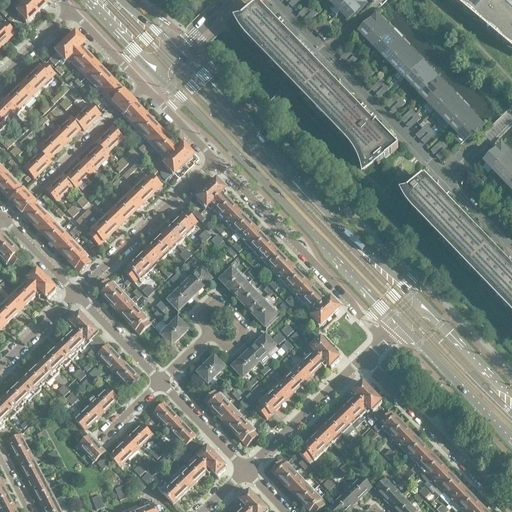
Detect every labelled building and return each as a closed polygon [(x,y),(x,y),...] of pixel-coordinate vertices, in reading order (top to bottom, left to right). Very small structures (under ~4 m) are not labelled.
[(26,24),(42,8),(48,3),(45,0),(32,0),(25,7),(17,15),(26,24)] [(340,13),(354,0),(338,0),(333,6),(335,8),(332,12),(336,16),(340,13)] [(357,14),(365,6),(359,0),(354,0),(340,13),(348,21),(356,12),(357,14)] [(449,0),(511,52),(511,8),(502,0),(449,0)] [(313,9),(309,4),(305,8),(310,13),(313,9)] [(300,65),(306,59),(305,58),(304,58),(292,45),(291,45),(292,44),(282,34),(282,35),(273,26),(269,21),(267,18),(261,12),(260,12),(258,10),(256,9),(257,8),(256,7),(253,10),(248,14),(242,19),(232,27),(254,49),(256,48),(256,47),(258,45),(266,53),(274,60),(284,66),(296,72),(300,65)] [(318,14),(313,9),(310,13),(315,17),(318,14)] [(368,41),(384,25),(376,17),(368,25),(369,26),(360,34),(368,41)] [(329,25),(324,20),(320,23),(325,28),(329,25)] [(0,44),(2,47),(16,34),(15,33),(6,24),(5,23),(2,27),(0,25),(0,44)] [(333,29),(329,25),(325,28),(330,33),(333,29)] [(375,49),(392,33),(384,25),(368,41),(375,49)] [(383,57),(399,41),(402,38),(402,37),(395,31),(395,30),(392,33),(375,49),(383,57)] [(67,62),(83,46),(87,43),(77,33),(55,55),(56,55),(50,61),(55,66),(60,61),(63,64),(64,64),(67,62)] [(390,65),(407,49),(399,41),(383,57),(390,65)] [(256,47),(256,48),(300,94),(320,74),(313,67),(310,63),(307,60),(306,59),(300,65),(296,72),(284,66),(274,60),(266,53),(258,45),(256,47)] [(77,69),(89,57),(84,51),(86,49),(83,46),(67,62),(69,65),(71,63),(77,69)] [(356,53),(351,48),(348,51),(351,55),(352,56),(356,53)] [(397,72),(414,56),(407,49),(390,65),(397,72)] [(351,55),(348,51),(340,59),(344,63),(351,55)] [(360,58),(356,53),(352,56),(353,57),(357,61),(358,59),(360,58)] [(405,80),(422,64),(414,56),(397,72),(398,73),(394,76),(399,81),(403,78),(405,80)] [(85,78),(98,66),(89,57),(77,69),(85,78)] [(357,61),(353,57),(345,64),(349,68),(357,61)] [(52,79),(55,75),(46,66),(46,65),(45,64),(31,77),(44,90),(54,81),(52,79)] [(371,68),(366,64),(364,65),(362,67),(366,71),(367,72),(371,68)] [(413,88),(429,72),(422,64),(405,80),(413,88)] [(94,87),(107,75),(98,66),(85,78),(94,87)] [(64,74),(60,69),(58,67),(55,70),(61,77),(64,74)] [(366,71),(362,67),(355,74),(359,78),(366,71)] [(375,73),(371,68),(367,72),(368,72),(372,77),(373,75),(375,73)] [(366,122),(368,124),(371,122),(322,72),(320,74),(327,82),(328,81),(337,91),(336,91),(339,94),(348,103),(350,105),(356,111),(359,114),(359,115),(365,121),(366,121),(366,122)] [(372,77),(368,72),(360,80),(364,84),(372,77)] [(420,96),(437,80),(429,72),(413,88),(420,96)] [(368,124),(366,122),(366,121),(365,121),(359,115),(359,114),(356,111),(350,105),(348,103),(339,94),(336,91),(337,91),(328,81),(327,82),(323,78),(320,74),(300,94),(298,95),(344,143),(346,141),(350,147),(353,150),(355,154),(357,158),(358,160),(359,162),(361,167),(362,166),(365,169),(363,171),(376,161),(378,164),(377,165),(378,166),(398,149),(392,144),(375,126),(375,127),(373,129),(369,126),(368,124)] [(103,97),(116,84),(107,75),(94,87),(103,97)] [(44,90),(31,77),(22,86),(35,99),(44,90)] [(386,84),(381,79),(379,81),(377,83),(381,87),(382,87),(386,84)] [(428,104),(444,88),(437,80),(420,96),(428,104)] [(381,87),(377,83),(370,90),(374,94),(381,87)] [(145,115),(135,104),(131,100),(116,84),(103,97),(118,113),(132,127),(145,115)] [(390,89),(386,84),(382,87),(383,88),(387,92),(390,89)] [(56,103),(69,91),(63,85),(60,88),(63,91),(53,100),(56,103)] [(35,99),(22,86),(13,95),(26,108),(35,99)] [(387,92),(383,88),(375,95),(379,99),(387,92)] [(435,111),(452,95),(444,88),(428,104),(424,108),(429,112),(433,109),(435,111)] [(82,97),(76,90),(70,96),(75,103),(82,97)] [(26,108),(13,95),(4,104),(17,117),(26,108)] [(401,99),(396,95),(392,98),(396,102),(397,103),(401,99)] [(443,119),(459,103),(452,95),(435,111),(437,114),(434,117),(438,122),(442,119),(443,119)] [(389,109),(396,102),(392,98),(385,105),(389,109)] [(405,104),(401,99),(397,103),(398,104),(402,108),(405,104)] [(72,106),(66,100),(60,106),(66,112),(72,106)] [(450,127),(467,111),(459,103),(443,119),(443,120),(439,123),(444,128),(448,124),(450,127)] [(17,117),(4,104),(0,107),(0,117),(8,125),(17,117)] [(402,108),(398,104),(390,111),(394,115),(402,108)] [(101,116),(91,105),(82,113),(93,124),(101,116)] [(416,115),(411,110),(407,114),(411,118),(412,118),(416,115)] [(458,135),(474,119),(467,111),(450,127),(458,135)] [(93,124),(82,113),(74,121),(82,130),(84,132),(93,124)] [(411,118),(407,114),(400,121),(404,125),(411,118)] [(141,136),(154,124),(145,115),(132,127),(141,136)] [(420,120),(416,115),(412,118),(413,119),(417,123),(420,120)] [(82,130),(74,121),(72,118),(63,127),(74,137),(82,130)] [(417,123),(413,119),(405,126),(409,130),(417,123)] [(474,135),(482,127),(474,119),(458,135),(465,142),(472,136),(473,134),(474,135)] [(150,145),(163,133),(154,124),(141,136),(150,145)] [(431,130),(426,126),(422,129),(426,133),(427,134),(431,130)] [(74,137),(63,127),(55,135),(65,145),(74,137)] [(124,139),(113,128),(104,136),(115,147),(124,139)] [(426,133),(422,129),(415,136),(419,140),(426,133)] [(435,135),(431,130),(427,134),(428,135),(432,139),(435,135)] [(159,155),(171,142),(163,133),(150,145),(159,155)] [(65,145),(55,135),(47,142),(57,153),(65,145)] [(432,139),(428,135),(420,142),(424,146),(432,139)] [(115,147),(104,136),(96,145),(98,147),(99,147),(107,155),(115,147)] [(446,146),(441,141),(437,145),(442,149),(446,146)] [(57,153),(47,142),(38,151),(41,153),(49,161),(57,153)] [(166,165),(183,149),(182,148),(179,146),(178,148),(177,147),(177,148),(171,142),(159,155),(164,160),(163,162),(166,165)] [(434,156),(441,149),(437,145),(430,152),(434,156)] [(179,170),(188,162),(189,162),(190,162),(193,159),(192,158),(195,155),(186,146),(183,149),(166,165),(164,167),(161,172),(161,177),(166,182),(172,176),(173,176),(175,174),(176,174),(180,171),(179,170)] [(450,151),(446,146),(442,149),(443,150),(447,154),(450,151)] [(492,171),(509,155),(501,146),(493,154),(494,155),(491,158),(490,159),(485,163),(492,171)] [(109,158),(107,155),(99,147),(98,147),(90,155),(101,166),(109,158)] [(439,162),(447,154),(443,150),(435,157),(439,162)] [(52,164),(49,161),(41,153),(33,161),(43,172),(52,164)] [(101,166),(90,155),(82,163),(93,174),(101,166)] [(500,179),(511,166),(511,157),(509,155),(492,171),(500,179)] [(43,172),(33,161),(24,169),(35,180),(43,172)] [(93,174),(82,163),(74,171),(84,182),(93,174)] [(507,186),(511,181),(511,166),(500,179),(507,186)] [(74,171),(66,179),(74,187),(73,187),(76,190),(84,182),(74,171)] [(0,190),(2,193),(15,181),(7,172),(0,178),(0,190)] [(149,199),(162,186),(152,176),(152,175),(148,179),(146,177),(136,186),(149,199)] [(74,187),(66,179),(63,176),(55,184),(65,195),(73,187),(74,187)] [(481,182),(476,177),(472,181),(476,185),(477,186),(481,182)] [(511,267),(502,257),(495,250),(479,234),(457,210),(444,197),(443,197),(440,193),(436,189),(435,188),(433,186),(428,181),(426,183),(424,181),(422,179),(398,198),(511,316),(511,267)] [(205,210),(208,208),(225,192),(227,189),(218,180),(216,182),(214,182),(211,185),(212,186),(203,194),(202,194),(198,197),(199,199),(196,201),(205,210)] [(45,212),(35,201),(31,196),(15,181),(2,193),(18,209),(32,224),(45,212)] [(469,192),(476,185),(472,181),(465,188),(469,192)] [(485,187),(481,182),(477,186),(478,186),(482,190),(485,187)] [(65,195),(55,184),(46,192),(48,194),(57,203),(65,195)] [(149,199),(136,186),(127,195),(140,208),(149,199)] [(482,190),(478,186),(470,194),(474,198),(482,190)] [(218,216),(230,204),(225,198),(226,198),(225,197),(227,195),(225,193),(225,192),(208,208),(211,211),(212,210),(218,216)] [(496,198),(491,193),(487,196),(488,197),(491,200),(492,201),(496,198)] [(140,208),(127,195),(118,204),(131,217),(140,208)] [(484,208),(491,200),(488,197),(487,196),(480,204),(484,208)] [(511,317),(511,316),(398,198),(398,199),(511,317)] [(500,202),(496,198),(492,201),(493,202),(497,206),(500,202)] [(497,206),(493,202),(485,209),(489,213),(497,206)] [(131,217),(118,204),(109,213),(122,226),(131,217)] [(226,225),(239,213),(230,204),(218,216),(226,225)] [(511,213),(506,208),(502,212),(506,216),(507,217),(511,213)] [(41,233),(54,221),(45,212),(32,224),(41,233)] [(193,227),(198,223),(197,222),(197,223),(188,213),(187,212),(174,225),(186,238),(195,229),(193,227)] [(499,223),(506,216),(502,212),(495,219),(499,223)] [(122,226),(109,213),(100,221),(112,234),(122,226)] [(235,234),(248,222),(239,213),(226,225),(235,234)] [(511,221),(508,217),(500,225),(504,229),(511,221)] [(49,242),(62,230),(54,221),(41,233),(49,242)] [(99,247),(112,234),(100,221),(91,231),(92,233),(88,236),(89,237),(98,247),(99,247)] [(244,243),(257,231),(248,222),(235,234),(244,243)] [(186,238),(174,225),(165,234),(177,247),(186,238)] [(58,251),(71,239),(62,230),(49,242),(58,251)] [(253,252),(265,240),(257,231),(244,243),(253,252)] [(177,247),(165,234),(155,243),(168,256),(177,247)] [(0,254),(10,244),(1,235),(0,235),(0,236),(0,254)] [(67,260),(80,248),(71,239),(58,251),(67,260)] [(261,261),(274,249),(265,240),(253,252),(261,261)] [(168,256),(155,243),(146,251),(159,264),(168,256)] [(23,258),(10,244),(0,254),(0,259),(10,270),(23,258)] [(91,263),(87,259),(89,257),(80,248),(67,260),(80,274),(80,273),(90,264),(91,263)] [(270,270),(283,258),(274,249),(261,261),(270,270)] [(159,264),(146,251),(137,260),(150,273),(159,264)] [(279,279),(292,267),(283,258),(270,270),(279,279)] [(150,273),(137,260),(124,273),(124,274),(134,283),(134,284),(139,280),(140,282),(150,273)] [(227,289),(241,276),(232,267),(218,280),(227,289)] [(288,288),(300,276),(292,267),(279,279),(288,288)] [(56,288),(52,284),(50,284),(43,277),(44,275),(40,271),(37,271),(36,270),(26,279),(43,296),(47,301),(53,295),(57,292),(55,290),(56,288)] [(212,281),(201,270),(193,278),(203,289),(212,281)] [(235,297),(248,284),(241,276),(227,289),(235,297)] [(296,298),(309,285),(300,276),(288,288),(296,298)] [(203,289),(193,278),(184,286),(195,297),(203,289)] [(43,296),(26,279),(20,285),(21,286),(19,289),(31,302),(37,296),(37,297),(39,299),(42,296),(43,296)] [(109,305),(122,292),(113,283),(111,285),(107,281),(97,291),(96,291),(109,305)] [(242,305),(256,292),(248,284),(235,297),(242,305)] [(305,307),(318,294),(309,285),(296,298),(305,307)] [(195,297),(184,286),(176,294),(187,305),(195,297)] [(31,302),(19,289),(10,298),(22,310),(31,302)] [(118,314),(131,302),(122,292),(109,305),(118,314)] [(250,313),(263,300),(256,292),(242,305),(250,313)] [(187,305),(176,294),(168,302),(178,313),(187,305)] [(312,317),(329,301),(329,300),(326,298),(324,300),(323,300),(318,294),(305,307),(311,312),(309,314),(312,317)] [(22,310),(10,298),(1,306),(13,319),(22,310)] [(336,314),(339,311),(339,310),(341,307),(332,298),(329,301),(312,317),(310,319),(319,329),(322,326),(323,327),(326,324),(326,322),(334,314),(336,314)] [(257,320),(271,307),(263,300),(250,313),(257,320)] [(127,323),(140,311),(131,302),(118,314),(127,323)] [(13,319),(1,306),(0,306),(0,323),(4,328),(13,319)] [(266,330),(280,316),(271,307),(257,320),(266,330)] [(151,326),(147,322),(149,320),(140,311),(127,323),(140,336),(141,336),(140,336),(150,326),(150,327),(151,326)] [(98,331),(95,327),(92,328),(85,321),(86,318),(82,314),(79,315),(78,313),(68,322),(73,327),(74,327),(90,344),(98,337),(99,335),(98,334),(98,331)] [(187,330),(178,320),(169,328),(180,339),(188,331),(187,330)] [(155,327),(162,332),(167,327),(160,321),(155,327)] [(90,344),(74,327),(73,327),(73,328),(70,331),(72,333),(67,339),(79,352),(82,349),(83,350),(90,344)] [(180,339),(169,328),(161,336),(162,338),(163,338),(171,346),(170,346),(171,347),(180,339)] [(276,347),(265,336),(257,345),(267,355),(276,347)] [(116,354),(110,349),(108,346),(107,347),(106,349),(103,346),(105,344),(98,337),(90,344),(100,354),(97,357),(105,365),(116,354)] [(338,357),(335,354),(334,354),(325,345),(326,344),(323,341),(321,341),(319,338),(310,348),(312,350),(328,367),(331,370),(340,361),(338,358),(338,357)] [(79,352),(67,339),(58,348),(72,362),(78,356),(76,354),(79,352)] [(267,355),(257,345),(249,352),(259,363),(267,355)] [(72,362),(58,348),(49,356),(61,369),(64,366),(65,368),(72,362)] [(328,367),(312,350),(309,353),(310,354),(304,360),(316,373),(322,367),(322,368),(323,368),(325,370),(327,367),(328,367)] [(394,363),(401,356),(395,350),(388,357),(394,363)] [(259,363),(249,352),(240,360),(251,371),(259,363)] [(113,373),(124,363),(116,354),(105,365),(113,373)] [(61,369),(49,356),(40,365),(53,379),(60,373),(58,372),(61,369)] [(225,369),(215,359),(216,359),(214,358),(206,366),(216,377),(225,369)] [(251,371),(240,360),(232,368),(242,379),(251,371)] [(316,373),(304,360),(295,369),(307,381),(316,373)] [(121,381),(132,371),(124,363),(113,373),(121,381)] [(53,379),(40,365),(31,374),(43,386),(46,384),(47,385),(53,379)] [(216,377),(206,366),(197,374),(198,375),(199,375),(206,383),(208,385),(216,377)] [(423,377),(413,367),(404,375),(414,386),(423,377)] [(307,381),(295,369),(286,377),(298,390),(307,381)] [(129,390),(139,380),(140,380),(140,379),(132,371),(121,381),(129,390)] [(43,386),(31,374),(22,383),(35,397),(42,391),(40,389),(43,386)] [(298,390),(286,377),(277,386),(289,399),(298,390)] [(380,400),(377,397),(376,398),(367,389),(368,387),(365,384),(363,385),(361,382),(351,391),(354,394),(370,411),(373,413),(382,404),(380,402),(380,400)] [(35,397),(22,383),(12,391),(25,404),(27,401),(29,403),(35,397)] [(289,399),(277,386),(268,395),(280,408),(289,399)] [(118,399),(108,389),(99,397),(110,408),(118,400),(118,399)] [(25,404),(12,391),(3,400),(17,414),(23,408),(22,407),(25,404)] [(216,416),(229,404),(220,394),(218,396),(214,392),(214,393),(204,402),(203,402),(216,416)] [(370,411),(354,394),(354,395),(351,397),(353,399),(353,400),(348,405),(360,418),(366,413),(367,414),(370,411)] [(267,420),(280,408),(268,395),(258,404),(260,406),(256,409),(267,421),(267,420)] [(110,408),(99,397),(91,405),(102,416),(110,408)] [(17,414),(3,400),(0,403),(0,414),(6,421),(9,419),(11,420),(17,414)] [(161,423),(172,413),(164,404),(163,404),(163,405),(153,415),(161,423)] [(225,425),(238,413),(229,404),(216,416),(225,425)] [(102,416),(91,405),(83,413),(93,424),(102,416)] [(360,418),(348,405),(339,414),(351,427),(360,418)] [(93,424),(83,413),(74,421),(84,431),(84,432),(85,432),(93,424)] [(169,431),(180,421),(172,413),(161,423),(169,431)] [(234,434),(247,422),(238,413),(225,425),(234,434)] [(403,426),(398,420),(391,413),(390,413),(390,414),(380,423),(383,427),(381,429),(390,439),(403,426)] [(351,427),(339,414),(330,423),(342,436),(351,427)] [(177,440),(188,429),(180,421),(169,431),(177,440)] [(258,437),(254,433),(256,431),(247,422),(234,434),(247,448),(248,447),(247,447),(257,438),(258,437)] [(342,436),(330,423),(320,432),(333,445),(342,436)] [(153,436),(143,426),(142,425),(134,433),(144,444),(153,436)] [(399,448),(412,435),(403,426),(390,439),(399,448)] [(185,448),(196,438),(188,429),(177,440),(185,448)] [(333,445),(320,432),(311,440),(324,453),(333,445)] [(144,444),(134,433),(126,441),(136,452),(144,444)] [(366,441),(359,435),(356,438),(362,444),(366,441)] [(408,457),(421,444),(412,435),(399,448),(408,457)] [(27,446),(21,436),(8,443),(13,453),(27,446)] [(86,455),(97,444),(89,436),(88,436),(89,436),(78,446),(86,455)] [(324,453),(311,440),(298,453),(298,454),(299,454),(309,464),(312,460),(314,462),(324,453)] [(136,452),(126,441),(117,449),(128,460),(136,452)] [(192,452),(198,446),(195,443),(189,449),(192,452)] [(94,463),(105,453),(97,444),(86,455),(94,463)] [(417,466),(430,454),(421,444),(408,457),(417,466)] [(32,456),(27,446),(13,453),(19,463),(32,456)] [(226,465),(222,461),(220,462),(213,455),(214,452),(210,448),(207,449),(206,447),(196,456),(213,474),(217,479),(227,470),(225,468),(226,465)] [(128,460),(117,449),(109,457),(109,458),(110,458),(119,468),(128,460)] [(425,475),(438,463),(430,454),(417,466),(425,475)] [(37,466),(32,456),(19,463),(24,473),(37,466)] [(213,474),(196,456),(190,462),(191,464),(189,467),(201,479),(206,474),(207,475),(207,474),(209,476),(212,474),(213,474)] [(283,485),(296,473),(287,464),(285,465),(281,461),(280,462),(281,462),(271,471),(270,472),(283,485)] [(434,484),(447,472),(438,463),(425,475),(434,484)] [(50,490),(45,480),(37,466),(24,473),(29,482),(28,482),(29,484),(31,487),(31,489),(32,489),(36,497),(50,490)] [(201,479),(189,467),(186,469),(184,468),(178,474),(192,488),(201,479)] [(443,493),(456,481),(447,472),(434,484),(443,493)] [(292,495),(305,482),(296,473),(283,485),(292,495)] [(192,488),(178,474),(172,480),(173,482),(170,484),(183,497),(192,488)] [(372,488),(361,477),(353,485),(363,496),(372,488)] [(382,499),(393,488),(385,479),(374,490),(382,499)] [(452,502),(464,490),(456,481),(443,493),(452,502)] [(301,504),(314,491),(305,482),(292,495),(301,504)] [(183,497),(170,484),(168,487),(166,485),(159,492),(163,496),(163,495),(170,503),(171,504),(171,503),(172,505),(173,506),(183,497)] [(9,511),(15,509),(10,498),(3,485),(0,485),(0,511),(9,511)] [(363,496),(353,485),(345,493),(355,504),(363,496)] [(390,507),(401,496),(393,488),(382,499),(390,507)] [(55,501),(50,490),(36,497),(42,508),(55,501)] [(460,511),(473,499),(464,490),(452,502),(460,511)] [(268,509),(264,505),(261,506),(255,499),(255,496),(251,492),(249,493),(247,491),(238,500),(243,505),(249,511),(267,511),(268,509)] [(325,507),(321,503),(323,501),(314,491),(301,504),(308,511),(319,511),(324,507),(325,507)] [(347,511),(355,504),(345,493),(336,501),(346,511),(347,511)] [(395,511),(401,511),(409,505),(401,496),(390,507),(395,511)] [(460,511),(478,511),(482,508),(473,499),(460,511)] [(58,511),(61,511),(55,501),(42,508),(44,511),(58,511)] [(346,511),(336,501),(328,510),(329,511),(346,511)] [(156,511),(154,507),(155,507),(153,502),(144,505),(145,507),(141,509),(142,511),(156,511)]
